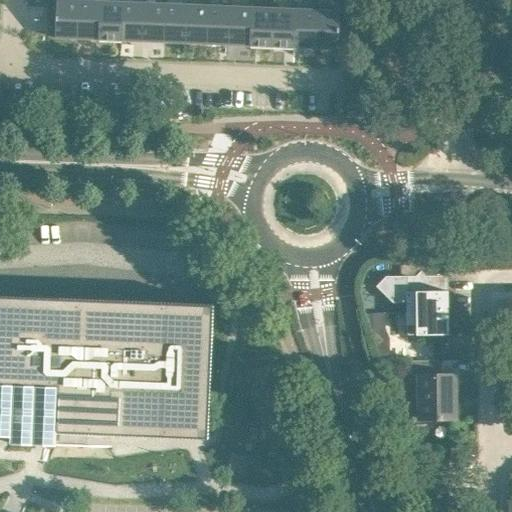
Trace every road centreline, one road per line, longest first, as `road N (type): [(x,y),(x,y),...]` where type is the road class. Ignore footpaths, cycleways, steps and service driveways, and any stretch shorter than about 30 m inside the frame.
road 1 (residential): [(9,63),(340,73)]
road 2 (unclassified): [(456,182),(432,0)]
road 3 (unclassified): [(491,437),(481,299),(495,278),(511,277)]
road 4 (tertiary): [(275,240),(298,272),(335,394)]
road 5 (tertiary): [(335,394),(329,277),(342,236)]
road 6 (tertiary): [(286,161),(135,166)]
road 7 (tertiary): [(135,166),(228,191),(263,224)]
road 8 (tertiary): [(135,166),(0,162)]
road 9 (unclassified): [(456,182),(381,178),(332,164)]
road 10 (tertiary): [(373,511),(335,394)]
